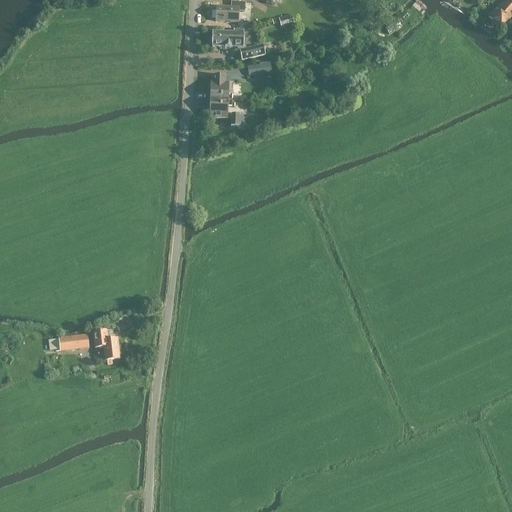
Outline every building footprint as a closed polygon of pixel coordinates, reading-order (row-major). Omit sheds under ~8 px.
[(511,2),(509,0),(508,0),(498,12),(497,10),(489,19),(501,30),(511,17),(511,2)] [(245,13),(245,5),(246,4),(232,3),(231,9),(217,9),(216,23),(238,24),(239,13),(245,13)] [(279,20),(272,22),(274,26),(280,24),(281,29),(292,26),(290,18),(279,21),(279,20)] [(212,34),(212,49),(222,49),(226,49),(238,49),(243,49),(243,32),(233,32),(233,34),(212,34)] [(243,49),(238,49),(238,54),(240,54),(242,62),(242,63),(265,58),(265,57),(263,47),(246,51),(246,49),(243,49)] [(259,67),(247,69),(249,78),(271,75),(270,64),(258,66),(259,67)] [(227,103),(232,103),(233,85),(226,84),(226,78),(213,78),(212,85),(209,85),(208,102),(227,103)] [(227,103),(208,102),(207,121),(226,122),(227,103)] [(245,128),(245,115),(231,116),(232,129),(245,128)] [(113,340),(112,332),(102,333),(93,334),(95,350),(103,349),(104,363),(108,362),(108,366),(112,365),(112,362),(120,361),(118,340),(113,340)] [(60,351),(89,348),(87,337),(58,340),(60,351)]
